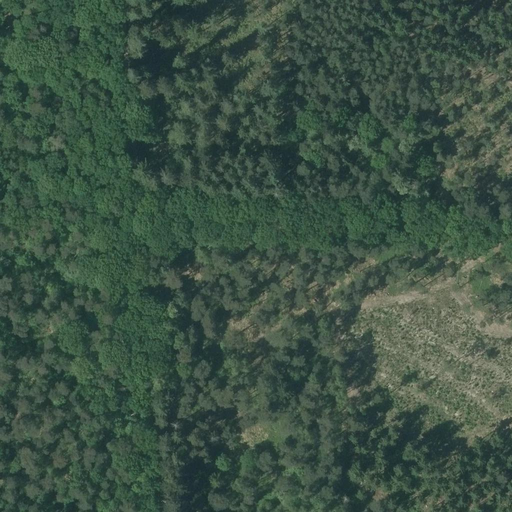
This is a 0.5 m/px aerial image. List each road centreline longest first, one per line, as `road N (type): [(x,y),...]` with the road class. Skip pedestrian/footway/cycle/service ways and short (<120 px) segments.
road 1 (track): [(126,0),(169,511)]
road 2 (track): [(511,237),(157,215)]
road 3 (track): [(145,216),(0,207)]
road 4 (track): [(130,42),(0,54)]
